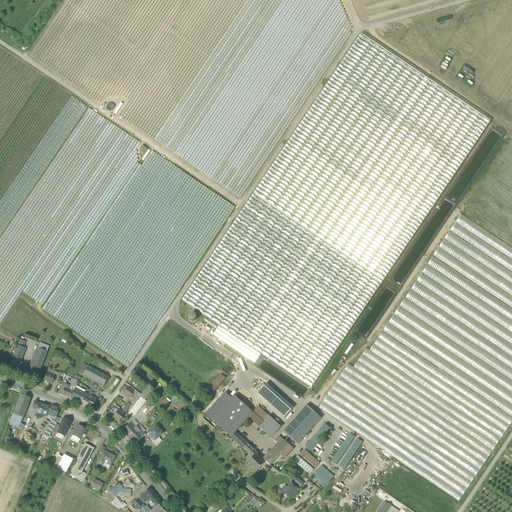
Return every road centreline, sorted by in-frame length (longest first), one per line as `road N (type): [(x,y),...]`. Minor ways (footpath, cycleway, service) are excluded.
road 1 (track): [(241,205),(0,42)]
road 2 (secondary): [(178,511),(107,428),(0,381)]
road 3 (track): [(360,29),(241,205)]
road 4 (track): [(167,316),(241,205)]
